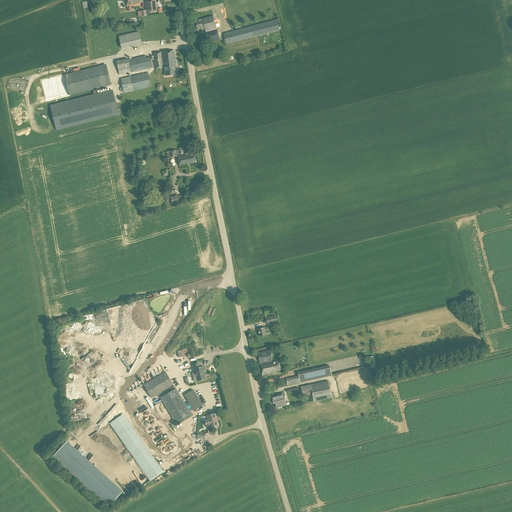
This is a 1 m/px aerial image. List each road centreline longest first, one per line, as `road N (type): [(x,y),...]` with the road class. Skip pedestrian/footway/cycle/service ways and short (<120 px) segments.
road 1 (unclassified): [(292,511),(241,323),(181,0)]
road 2 (unknown): [(153,350),(187,386),(209,395),(201,414),(175,432)]
